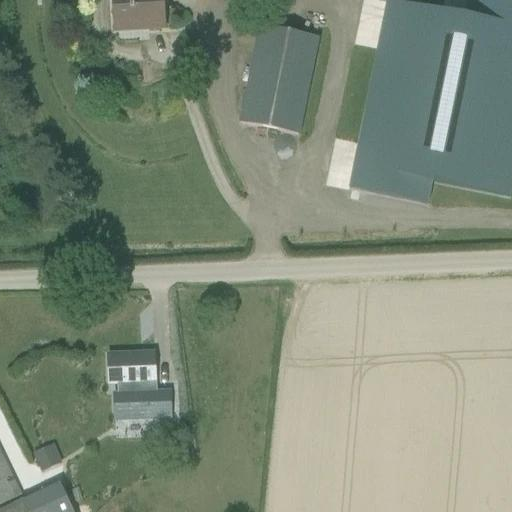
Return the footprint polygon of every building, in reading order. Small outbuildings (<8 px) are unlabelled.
[(164,30),(163,10),(162,0),(112,0),(115,32),(116,32),(116,28),(148,26),(148,30),(164,30)] [(393,0),(390,0),(353,188),(431,204),(436,181),(511,196),(511,0),(471,0),(469,15),(393,0)] [(298,137),(302,117),(318,41),(260,29),(240,125),(298,137)] [(171,394),(156,395),(154,356),(108,358),(109,389),(119,388),(119,396),(113,396),(113,425),(172,422),(171,394)] [(44,451),(33,456),(41,474),(52,469),(44,451)] [(0,507),(21,497),(0,453),(0,507)] [(71,511),(59,487),(8,511),(71,511)]
